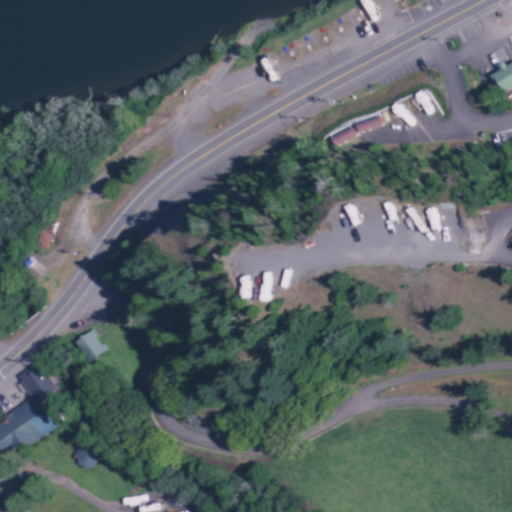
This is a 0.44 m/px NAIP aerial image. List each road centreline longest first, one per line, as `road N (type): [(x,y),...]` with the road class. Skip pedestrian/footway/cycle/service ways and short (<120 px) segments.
road 1 (secondary): [(0,373),(210,151),(505,0)]
road 2 (residential): [(84,292),(141,322),(172,425),(224,449),(273,447),(359,400),(511,369)]
road 3 (residential): [(430,43),(461,127),(511,116),(502,235),(511,264)]
road 4 (residential): [(359,400),(475,407),(511,433)]
